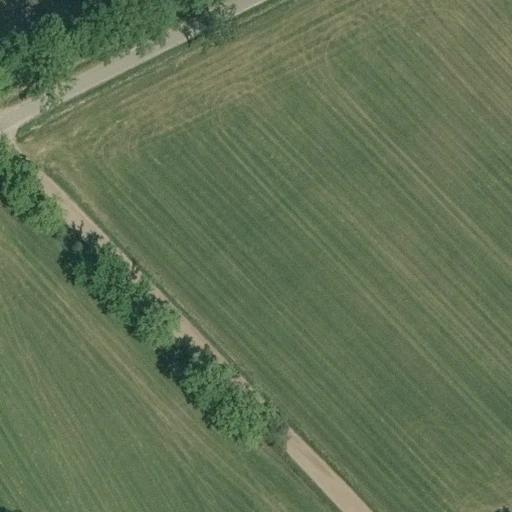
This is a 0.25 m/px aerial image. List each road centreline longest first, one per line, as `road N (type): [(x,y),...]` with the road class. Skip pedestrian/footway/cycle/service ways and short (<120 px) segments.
road 1 (track): [(0,141),(355,511)]
road 2 (unclassified): [(0,125),(249,0)]
